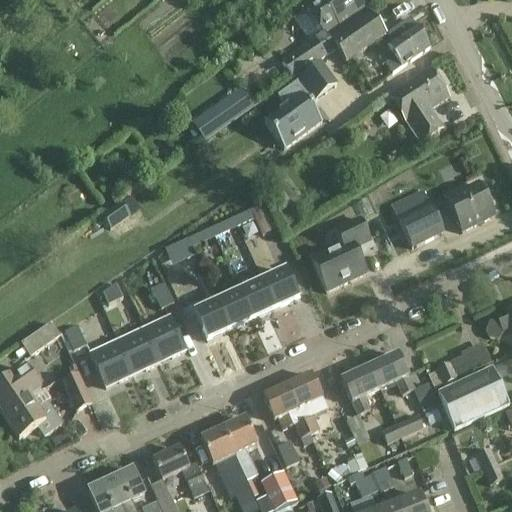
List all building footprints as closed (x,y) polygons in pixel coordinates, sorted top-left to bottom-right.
[(317,0),(304,9),(306,12),(293,21),(310,44),(280,65),(292,82),(335,51),(326,38),(365,10),(368,8),(362,0),(317,0)] [(365,10),(326,38),(335,51),(346,67),(385,40),(365,10)] [(405,68),(412,64),(410,62),(429,50),(412,25),(397,35),(399,39),(386,48),(394,60),(385,67),(392,77),(400,69),(404,67),(405,68)] [(285,109),(263,124),(264,126),(283,152),(321,125),(308,107),(314,103),(314,104),(331,92),(336,88),(320,67),(316,70),(310,74),(299,82),(299,83),(277,99),(285,109)] [(387,97),(415,141),(418,144),(441,130),(429,112),(449,99),(430,70),(387,97)] [(193,126),(205,144),(245,116),(233,98),(193,126)] [(280,168),(264,180),(272,191),(287,179),(280,168)] [(494,219),(478,187),(445,203),(461,235),(494,219)] [(390,208),(399,225),(412,252),(444,237),(431,208),(422,192),(390,208)] [(109,232),(139,211),(131,200),(101,220),(109,232)] [(254,222),(250,213),(233,221),(237,230),(254,222)] [(233,221),(210,231),(215,241),(237,230),(233,221)] [(326,295),(367,277),(355,252),(371,245),(360,221),(334,233),(341,248),(311,262),(326,295)] [(210,231),(188,242),(193,252),(215,241),(210,231)] [(188,242),(164,252),(169,263),(193,252),(188,242)] [(284,274),(262,284),(275,312),(297,301),(284,274)] [(262,284),(239,295),(252,322),(275,312),(262,284)] [(151,292),(160,312),(173,306),(164,286),(151,292)] [(199,298),(205,311),(194,316),(207,343),(230,332),(218,305),(212,293),(199,298)] [(239,295),(218,305),(230,332),(252,322),(239,295)] [(511,317),(498,324),(503,336),(511,331),(511,317)] [(144,333),(143,334),(159,366),(185,354),(170,322),(157,327),(153,320),(140,326),(144,333)] [(59,339),(51,326),(21,347),(30,360),(59,339)] [(77,328),(64,335),(60,336),(69,356),(86,348),(77,328)] [(143,334),(119,345),(134,378),(159,366),(143,334)] [(134,378),(119,345),(90,358),(105,391),(134,378)] [(401,399),(414,393),(408,379),(398,357),(369,371),(379,393),(395,386),(401,399)] [(450,367),(442,370),(437,373),(443,387),(456,381),(450,367)] [(340,384),(351,406),(357,419),(370,413),(364,400),(379,393),(369,371),(340,384)] [(13,379),(0,387),(0,413),(4,419),(30,401),(40,395),(24,372),(13,379)] [(454,434),(509,410),(491,372),(437,396),(454,434)] [(63,385),(76,414),(91,407),(78,378),(63,385)] [(311,379),(287,390),(303,424),(312,420),(313,420),(308,408),(322,401),(311,379)] [(287,390),(262,401),(273,424),(276,422),(282,434),(293,428),(303,424),(287,390)] [(30,401),(4,419),(19,442),(38,429),(44,439),(62,426),(48,405),(38,412),(30,401)] [(356,417),(344,424),(356,446),(368,440),(356,417)] [(418,419),(396,429),(402,442),(423,432),(418,419)] [(312,420),(303,424),(309,438),(318,434),(319,434),(312,420)] [(245,422),(222,433),(234,459),(238,467),(240,472),(251,467),(249,462),(245,454),(246,454),(247,453),(257,448),(245,422)] [(303,424),(293,428),(300,442),(300,443),(309,438),(303,424)] [(381,435),(386,448),(402,442),(396,429),(381,435)] [(222,433),(200,443),(212,469),(224,464),(234,459),(222,433)] [(286,471),(299,465),(289,445),(277,451),(286,471)] [(489,452),(475,459),(482,473),(496,467),(489,452)] [(151,489),(157,505),(158,504),(162,511),(175,511),(163,484),(182,475),(185,482),(184,482),(193,501),(208,495),(196,467),(187,470),(179,453),(153,465),(161,484),(151,489)] [(397,466),(404,483),(412,479),(405,462),(397,466)] [(251,467),(240,472),(243,478),(246,484),(257,479),(251,467)] [(496,467),(482,473),(490,489),(503,483),(496,467)] [(132,474),(111,484),(123,511),(135,511),(132,505),(144,499),(132,474)] [(271,481),(260,486),(266,499),(272,511),(279,511),(296,504),(283,476),(282,476),(271,481)] [(371,478),(363,481),(371,498),(379,494),(371,478)] [(363,481),(355,485),(362,502),(371,498),(363,481)] [(123,511),(111,484),(88,495),(95,511),(123,511)] [(251,494),(235,501),(239,511),(258,511),(255,504),(251,495),(251,494)] [(415,498),(398,505),(401,511),(425,511),(420,496),(415,498)] [(321,511),(336,511),(331,498),(318,503),(321,511)] [(258,511),(272,511),(266,499),(255,504),(258,511)] [(321,511),(318,503),(306,508),(307,511),(321,511)]
